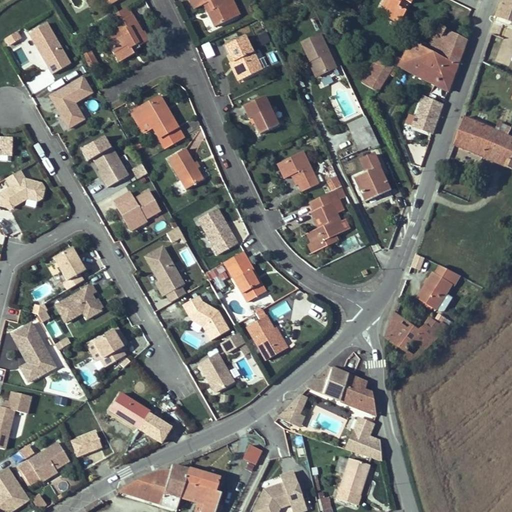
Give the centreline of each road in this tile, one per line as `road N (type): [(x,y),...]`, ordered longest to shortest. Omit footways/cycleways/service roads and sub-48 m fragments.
road 1 (residential): [(158,0),(262,232),(313,280),(370,313)]
road 2 (tertiary): [(63,511),(148,458),(243,421),(358,324)]
road 3 (tertiary): [(370,313),(390,283),(488,9)]
road 4 (tertiary): [(413,511),(358,324)]
road 5 (residential): [(172,368),(85,214)]
road 6 (residential): [(85,214),(21,111),(3,103)]
